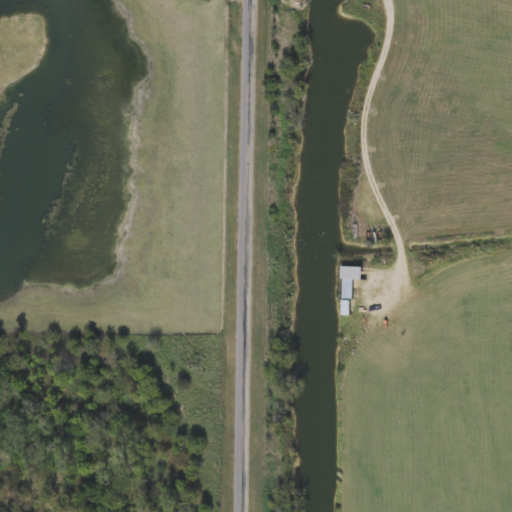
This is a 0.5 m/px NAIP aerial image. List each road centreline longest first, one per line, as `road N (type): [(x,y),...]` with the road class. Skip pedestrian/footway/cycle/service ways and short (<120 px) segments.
road 1 (residential): [(246,511),(255,0)]
road 2 (residential): [(388,0),(392,34),(369,140),(407,238),(401,310)]
